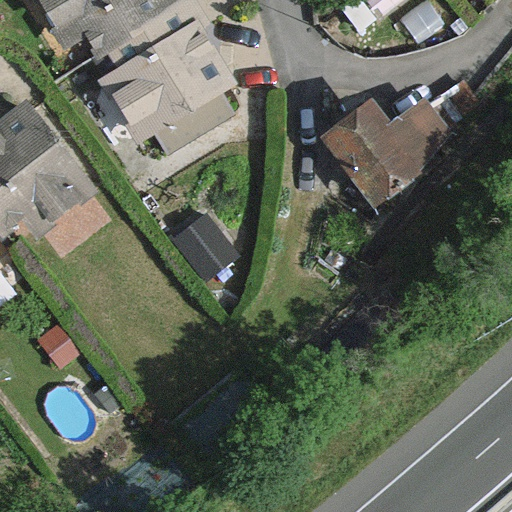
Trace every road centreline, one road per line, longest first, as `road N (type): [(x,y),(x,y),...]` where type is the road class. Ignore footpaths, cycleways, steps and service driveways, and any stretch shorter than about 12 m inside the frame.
road 1 (residential): [(267,323),(297,178),(300,90),(282,0)]
road 2 (motorway): [(511,423),(412,511)]
